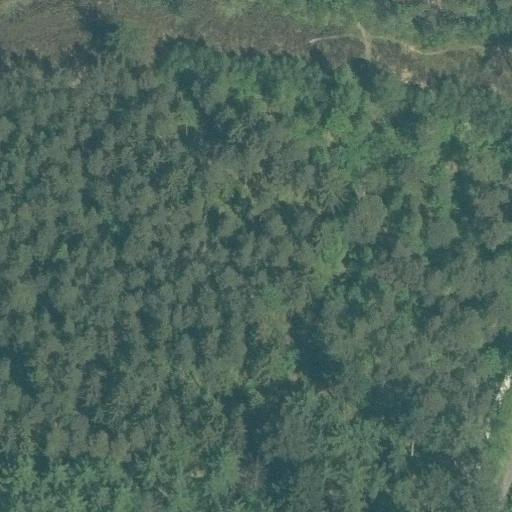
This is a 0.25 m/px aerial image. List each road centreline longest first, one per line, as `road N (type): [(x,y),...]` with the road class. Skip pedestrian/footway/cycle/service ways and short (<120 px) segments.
road 1 (track): [(0,85),(134,89),(188,101),(275,144),(358,215)]
road 2 (track): [(234,511),(358,215)]
road 3 (track): [(358,215),(511,383)]
